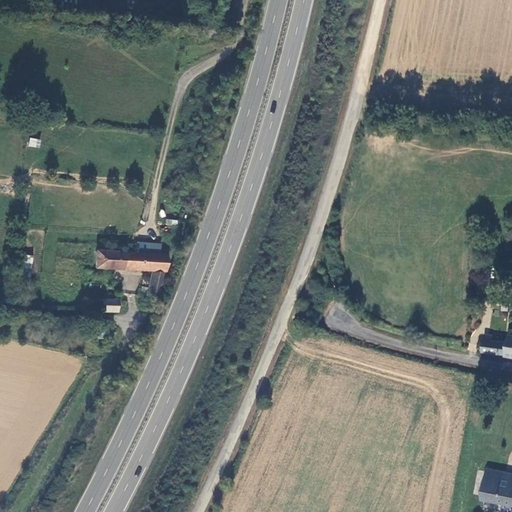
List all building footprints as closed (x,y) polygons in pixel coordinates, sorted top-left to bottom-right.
[(82,0),(55,0),(55,6),(81,9),(82,0)] [(97,11),(96,17),(109,21),(111,14),(97,11)] [(29,146),(40,147),(41,139),(29,138),(29,146)] [(123,269),(124,252),(97,250),(95,267),(123,269)] [(149,288),(143,287),(141,296),(147,297),(149,292),(160,294),(164,271),(166,271),(168,255),(124,252),(123,268),(123,269),(153,271),(149,288)] [(32,269),(32,256),(24,255),(24,268),(32,269)] [(102,299),(101,311),(118,312),(119,299),(102,299)] [(493,333),(485,333),(483,350),(511,354),(511,334),(510,334),(509,342),(493,340),(493,333)] [(484,497),(511,504),(511,474),(489,470),(484,497)]
